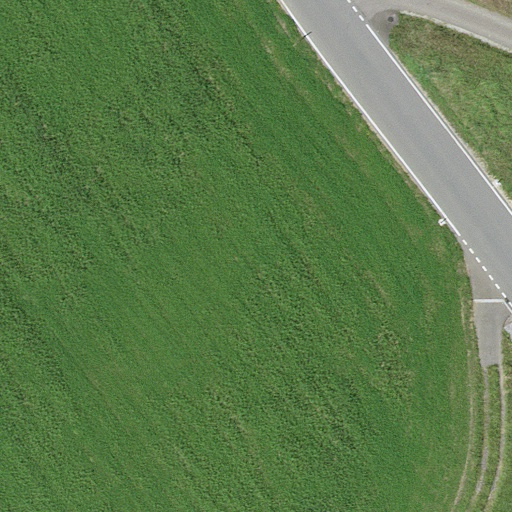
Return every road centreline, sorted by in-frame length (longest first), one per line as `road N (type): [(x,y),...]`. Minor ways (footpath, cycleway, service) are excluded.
road 1 (tertiary): [(511,250),(310,0)]
road 2 (track): [(479,511),(499,428),(482,352),(476,203)]
